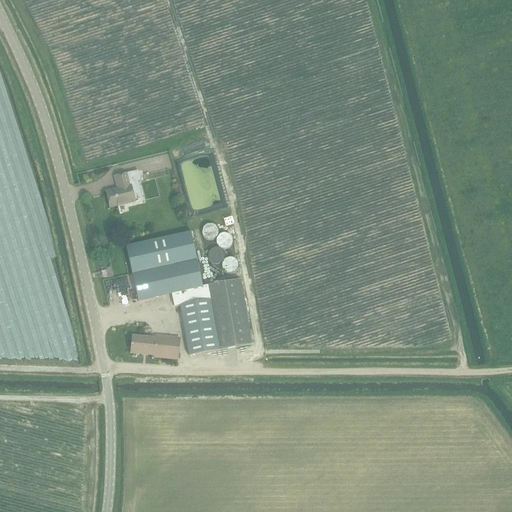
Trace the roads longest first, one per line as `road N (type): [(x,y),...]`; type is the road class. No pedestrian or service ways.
road 1 (tertiary): [(106,511),(100,341),(50,136),(0,14)]
road 2 (track): [(0,368),(511,370)]
